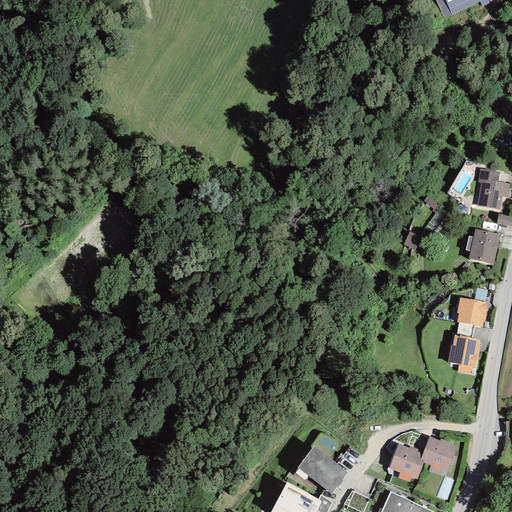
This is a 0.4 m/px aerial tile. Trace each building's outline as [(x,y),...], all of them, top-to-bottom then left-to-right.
[(435,0),(444,19),(479,2),(481,6),(491,2),(490,0),(435,0)] [(500,172),(480,169),(477,182),(481,183),(476,206),(500,211),(502,197),(507,198),(509,184),(498,181),(500,172)] [(511,220),(511,217),(498,215),(496,223),(511,226),(511,220)] [(500,235),(475,229),(473,238),(470,251),(468,259),(493,265),(500,235)] [(476,288),(474,301),(485,302),(487,290),(476,288)] [(474,301),(459,298),(457,314),(458,314),(457,323),(459,323),(474,326),(482,327),(483,322),(484,323),(487,303),(485,302),(474,301)] [(472,338),(474,326),(459,323),(456,335),(472,338)] [(456,335),(454,335),(452,346),(451,345),(447,362),(458,365),(457,372),(471,375),(473,367),(474,368),(480,340),(472,338),(456,335)] [(439,441),(429,437),(422,453),(419,461),(423,463),(430,465),(428,470),(440,475),(442,470),(447,472),(456,448),(448,445),(449,442),(440,439),(439,441)] [(408,448),(398,444),(389,469),(399,473),(397,478),(409,482),(411,477),(417,479),(423,463),(419,461),(422,453),(418,451),(418,450),(409,446),(408,448)] [(298,468),(331,494),(337,487),(338,487),(343,481),(342,480),(347,472),(314,446),(298,468)] [(318,500),(287,483),(270,511),(315,511),(316,511),(322,502),(318,500)] [(363,511),(369,499),(352,491),(343,504),(359,511),(363,511)] [(380,511),(408,511),(413,502),(390,492),(380,511)] [(327,511),(333,503),(320,495),(318,500),(322,502),(316,511),(317,511),(327,511)] [(433,511),(413,502),(408,511),(433,511)]
